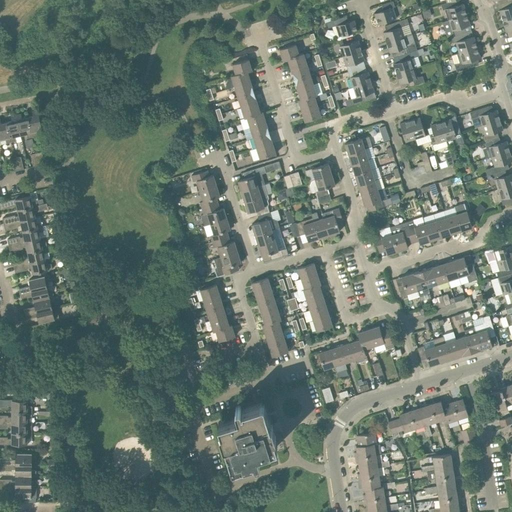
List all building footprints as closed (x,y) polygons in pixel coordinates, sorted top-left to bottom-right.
[(511,0),(507,2),(508,7),(499,10),(503,21),(511,18),(511,0)] [(378,25),(396,19),(393,8),(395,7),(393,1),(382,5),(384,11),(375,13),(378,25)] [(453,1),(447,2),(441,4),(443,10),(445,10),(449,20),(467,15),(463,4),(454,6),(453,1)] [(422,11),(424,18),(431,16),(429,9),(422,11)] [(448,39),(452,37),(466,33),(464,27),(470,25),(467,15),(449,20),(442,22),(448,39)] [(348,22),(347,16),(326,22),(328,28),(336,26),(340,37),(358,31),(354,20),(348,22)] [(511,18),(503,21),(506,32),(511,30),(511,18)] [(387,43),(405,37),(401,27),(409,25),(407,19),(396,23),(384,26),(386,32),(383,33),(387,43)] [(466,33),(452,37),(453,43),(456,42),(459,53),(477,48),(474,37),(468,39),(466,33)] [(393,58),(417,50),(415,44),(407,46),(405,37),(387,43),(390,53),(391,52),(393,58)] [(338,41),(343,56),(361,51),(358,41),(344,45),(342,39),(338,41)] [(283,61),(288,59),(288,58),(299,55),(296,44),(280,49),(283,61)] [(481,58),(477,48),(451,56),(457,72),(477,66),(475,60),(481,58)] [(419,56),(417,50),(393,58),(395,63),(393,64),(397,74),(414,68),(411,58),(419,56)] [(361,51),(343,56),(348,72),(352,71),(350,65),(364,61),(361,51)] [(288,58),(288,59),(291,69),(307,64),(304,53),(299,55),(288,58)] [(236,75),(248,72),(252,71),(249,59),(233,64),(236,75)] [(307,64),(291,69),(294,79),(310,74),(307,64)] [(418,78),(414,68),(397,74),(400,84),(406,82),(408,87),(424,82),(423,77),(418,78)] [(352,71),(348,72),(342,74),(343,77),(349,75),(353,88),(371,82),(368,72),(354,77),(352,71)] [(235,87),(251,82),(248,72),(236,75),(231,76),(235,87)] [(310,74),(294,79),(297,90),(313,85),(310,74)] [(238,97),(254,92),(251,82),(235,87),(238,97)] [(371,82),(353,88),(356,97),(351,99),(353,105),(371,99),(369,94),(374,92),(371,82)] [(297,90),(301,99),(301,101),(314,96),(317,96),(313,85),(297,90)] [(241,108),(257,103),(254,92),(238,97),(241,108)] [(301,101),(301,99),(298,100),(302,111),(317,106),(314,96),(301,101)] [(247,118),(247,117),(260,112),(257,103),(241,108),(245,119),(247,118)] [(317,106),(302,111),(305,122),(321,117),(317,106)] [(482,126),(500,120),(497,110),(490,112),(488,106),(470,112),(472,118),(475,128),(482,126)] [(28,118),(33,138),(38,136),(36,132),(42,131),(38,111),(32,112),(33,116),(28,118)] [(250,127),(266,122),(263,112),(260,112),(247,117),(247,118),(250,127)] [(16,116),(21,136),(27,134),(28,139),(33,138),(28,118),(22,119),(21,114),(16,116)] [(7,123),(12,142),(17,141),(16,137),(21,136),(16,116),(11,117),(12,121),(7,123)] [(410,121),(416,139),(426,136),(420,118),(410,121)] [(464,144),(462,136),(456,119),(451,121),(451,120),(441,123),(447,141),(455,138),(456,142),(461,145),(464,144)] [(0,139),(0,141),(6,139),(7,144),(12,142),(7,123),(1,124),(0,120),(0,139)] [(485,142),(499,138),(497,132),(503,130),(500,120),(482,126),(485,136),(483,136),(485,142)] [(416,139),(410,121),(400,124),(406,142),(416,139)] [(254,138),(269,133),(266,122),(250,127),(254,138)] [(431,126),(433,133),(429,135),(433,145),(437,144),(447,141),(441,123),(431,126)] [(257,148),(273,143),(269,133),(254,138),(257,148)] [(368,137),(362,139),(362,138),(357,140),(355,134),(351,135),(353,141),(345,144),(349,154),(365,149),(371,147),(368,137)] [(492,157),(510,151),(507,141),(501,143),(499,138),(485,142),(486,148),(489,147),(492,157)] [(276,154),(273,143),(257,148),(260,159),(276,154)] [(365,149),(349,154),(352,165),(368,160),(365,149)] [(511,161),(511,158),(510,151),(492,157),(495,167),(485,170),(487,176),(505,170),(508,169),(506,164),(511,161)] [(42,152),(36,153),(39,166),(45,164),(42,152)] [(426,173),(432,171),(429,159),(426,152),(420,153),(423,161),(424,165),(426,173)] [(453,160),(450,152),(445,154),(448,166),(454,164),(453,160)] [(39,166),(36,153),(30,155),(33,167),(39,166)] [(21,157),(15,158),(18,171),(23,169),(21,157)] [(18,171),(15,158),(9,159),(12,172),(18,171)] [(368,160),(352,165),(355,175),(372,170),(368,160)] [(312,169),(315,179),(332,174),(328,164),(323,165),(320,166),(316,168),(312,169)] [(242,192),(265,184),(262,174),(266,173),(264,166),(244,173),(245,179),(238,181),(242,192)] [(197,180),(200,191),(217,185),(213,175),(209,176),(208,170),(192,175),(194,181),(197,180)] [(372,170),(355,175),(358,185),(375,180),(372,170)] [(498,190),(511,185),(511,174),(507,176),(505,170),(487,176),(489,181),(492,180),(495,180),(498,190)] [(290,174),(294,187),(302,184),(298,172),(297,172),(290,174)] [(294,187),(290,174),(284,176),(284,178),(281,179),(283,184),(286,183),(288,188),(294,187)] [(332,174),(315,179),(311,181),(310,186),(312,192),(316,191),(317,196),(317,197),(329,193),(328,187),(335,185),(332,174)] [(375,180),(358,185),(362,196),(378,190),(375,180)] [(123,194),(130,191),(128,184),(121,186),(121,188),(123,194)] [(245,202),(268,195),(265,184),(242,192),(245,202)] [(217,185),(200,191),(204,201),(200,203),(202,209),(219,203),(217,197),(220,196),(217,185)] [(511,185),(498,190),(503,205),(511,202),(511,185)] [(392,204),(390,198),(381,201),(378,190),(362,196),(365,206),(367,206),(369,211),(392,204)] [(401,201),(416,197),(414,190),(405,193),(401,201)] [(319,203),(331,199),(329,193),(317,197),(319,203)] [(258,216),(270,212),(268,206),(269,204),(268,200),(269,198),(268,195),(245,202),(248,213),(256,210),(258,216)] [(399,195),(390,198),(392,204),(400,201),(399,195)] [(18,210),(38,206),(37,201),(32,202),(30,196),(0,202),(0,207),(0,210),(14,207),(13,206),(17,205),(18,210)] [(204,215),(201,215),(205,226),(211,224),(227,219),(224,208),(220,209),(219,203),(202,209),(204,215)] [(456,214),(462,231),(472,227),(467,211),(465,203),(454,207),(456,214)] [(474,211),(480,216),(486,209),(480,204),(474,211)] [(4,224),(35,217),(34,212),(39,211),(38,206),(18,210),(19,216),(16,217),(15,215),(3,218),(4,224)] [(322,214),(324,218),(329,235),(340,231),(337,223),(343,221),(341,214),(339,208),(333,210),(322,214)] [(255,235),(272,230),(279,227),(277,221),(272,218),(270,212),(258,216),(260,222),(252,224),(255,235)] [(329,235),(324,218),(319,220),(317,212),(311,214),(313,218),(319,238),(329,235)] [(446,218),(451,234),(462,231),(456,214),(446,218)] [(23,231),(43,227),(42,222),(40,216),(35,217),(4,224),(5,231),(18,228),(18,226),(21,226),(23,231)] [(412,220),(407,222),(413,243),(419,241),(420,244),(431,241),(425,224),(423,217),(412,220)] [(319,238),(313,218),(296,224),(299,232),(300,236),(306,234),(308,241),(319,238)] [(436,221),(441,237),(451,234),(446,218),(436,221)] [(227,219),(211,224),(214,235),(211,236),(213,242),(229,236),(227,231),(231,230),(227,219)] [(425,224),(431,241),(441,237),(436,221),(425,224)] [(413,243),(407,222),(390,227),(392,235),(397,251),(408,248),(408,245),(413,243)] [(9,246),(40,238),(39,233),(44,231),(43,227),(23,231),(24,237),(21,238),(20,237),(7,239),(9,246)] [(259,245),(283,238),(279,227),(272,230),(255,235),(259,245)] [(397,251),(392,235),(382,238),(381,235),(375,237),(380,253),(386,251),(387,254),(397,251)] [(229,236),(213,242),(215,248),(218,247),(221,257),(238,252),(234,241),(231,242),(229,236)] [(272,259),(288,254),(286,248),(283,237),(283,238),(259,245),(262,256),(270,254),(272,259)] [(27,252),(48,248),(47,242),(41,244),(40,238),(9,246),(10,252),(23,249),(23,247),(26,246),(27,252)] [(497,261),(511,256),(511,245),(505,247),(504,241),(492,245),(497,261)] [(14,267),(45,259),(43,254),(49,253),(48,248),(27,252),(29,258),(25,259),(25,257),(12,260),(14,267)] [(238,252),(221,257),(214,259),(217,268),(215,269),(217,277),(223,275),(235,271),(233,265),(241,263),(238,252)] [(478,254),(471,256),(473,263),(480,261),(478,254)] [(498,278),(502,277),(511,273),(511,271),(511,268),(511,267),(511,256),(497,261),(500,271),(496,272),(498,278)] [(466,275),(469,282),(478,280),(473,263),(467,265),(464,257),(454,261),(459,277),(466,275)] [(46,265),(45,259),(14,267),(15,273),(28,270),(27,268),(31,267),(32,274),(53,269),(51,264),(46,265)] [(459,277),(454,261),(443,264),(448,280),(459,277)] [(298,268),(302,279),(317,274),(314,263),(298,268)] [(448,280),(443,264),(433,267),(438,284),(448,280)] [(438,284),(433,267),(423,270),(428,287),(438,284)] [(429,292),(428,287),(423,270),(412,274),(418,290),(419,295),(429,292)] [(511,273),(502,277),(498,278),(503,293),(511,290),(511,273)] [(317,274),(302,279),(305,289),(319,284),(320,285),(321,285),(317,274)] [(418,290),(412,274),(402,277),(404,285),(398,287),(402,299),(408,297),(407,294),(418,290)] [(20,293),(46,288),(45,282),(50,281),(49,275),(29,280),(31,286),(19,289),(20,293)] [(255,294),(271,288),(268,278),(252,283),(255,294)] [(200,289),(204,300),(220,295),(216,284),(200,289)] [(319,284),(305,289),(303,289),(307,300),(323,295),(320,285),(319,284)] [(34,301),(54,297),(53,292),(48,293),(46,288),(20,293),(22,298),(33,296),(34,301)] [(258,304),(275,299),(271,288),(255,294),(258,304)] [(506,310),(511,307),(511,290),(503,293),(506,303),(504,304),(506,310)] [(445,305),(451,304),(449,299),(448,294),(442,296),(445,305)] [(220,295),(204,300),(207,310),(223,305),(220,295)] [(323,295),(307,300),(310,310),(326,305),(323,295)] [(25,314),(52,309),(50,303),(55,302),(54,297),(34,301),(35,307),(24,310),(25,314)] [(262,314),(278,309),(275,299),(258,304),(262,314)] [(223,305),(207,310),(210,321),(226,316),(223,305)] [(326,305),(310,310),(313,320),(329,315),(326,305)] [(53,315),(52,309),(25,314),(26,319),(38,316),(39,323),(59,318),(58,313),(53,315)] [(281,320),(278,309),(262,314),(265,324),(265,325),(279,321),(281,320)] [(329,315),(313,320),(317,331),(333,326),(329,315)] [(474,326),(474,327),(482,349),(492,346),(489,336),(495,335),(489,315),(483,318),(484,321),(482,323),(474,326)] [(226,316),(210,321),(214,332),(216,331),(216,330),(229,325),(226,316)] [(266,335),(282,330),(279,321),(265,325),(265,324),(263,325),(266,335)] [(216,330),(216,331),(219,341),(235,336),(232,325),(229,325),(216,330)] [(379,326),(369,330),(374,346),(384,343),(386,350),(394,347),(389,330),(382,333),(379,326)] [(482,349),(474,327),(464,330),(466,336),(471,353),(482,349)] [(269,346),(285,341),(282,330),(266,335),(269,346)] [(374,346),(369,330),(358,333),(360,340),(363,349),(364,349),(374,346)] [(435,346),(440,362),(451,359),(445,343),(443,336),(433,339),(435,346)] [(471,353),(466,336),(456,340),(461,356),(471,353)] [(360,340),(350,343),(355,359),(366,356),(364,349),(363,349),(360,340)] [(461,356),(456,340),(445,343),(451,359),(461,356)] [(289,351),(285,341),(269,346),(273,356),(289,351)] [(355,359),(350,343),(340,346),(345,363),(355,359)] [(335,366),(337,372),(347,369),(345,363),(340,346),(330,349),(335,366)] [(440,362),(435,346),(425,349),(424,346),(418,348),(421,360),(427,358),(430,366),(440,362)] [(335,366),(330,349),(319,353),(324,369),(335,366)] [(377,376),(383,374),(379,362),(373,364),(377,376)] [(507,404),(511,402),(511,386),(511,384),(506,386),(506,384),(500,386),(500,388),(506,407),(508,407),(507,404)] [(326,402),(333,400),(329,387),(322,389),(326,402)] [(496,410),(506,407),(500,388),(495,389),(496,392),(491,393),(496,410)] [(12,406),(12,412),(32,412),(32,407),(27,407),(28,400),(0,399),(0,406),(8,407),(8,406),(12,406)] [(453,402),(458,419),(468,416),(463,399),(453,402)] [(447,418),(443,406),(441,401),(431,404),(436,421),(447,418)] [(458,419),(453,402),(443,406),(447,418),(448,422),(458,419)] [(262,409),(261,403),(241,409),(241,407),(240,406),(239,406),(238,406),(236,407),(236,408),(238,416),(218,422),(230,461),(234,460),(236,466),(254,460),(255,462),(256,463),(257,463),(259,462),(260,461),(260,460),(258,453),(272,448),(277,446),(275,438),(272,438),(269,425),(270,425),(265,408),(262,409)] [(423,425),(425,431),(430,430),(428,424),(436,421),(431,404),(420,407),(425,425),(423,425)] [(415,428),(423,425),(425,425),(420,407),(410,411),(415,428)] [(415,428),(410,411),(399,414),(400,419),(395,420),(398,431),(404,429),(404,431),(415,428)] [(32,412),(12,412),(12,417),(8,417),(8,416),(0,415),(0,422),(27,422),(27,416),(32,416),(32,412)] [(499,420),(501,426),(511,422),(510,417),(499,420)] [(400,436),(398,431),(395,420),(388,422),(393,438),(400,436)] [(27,422),(0,422),(0,428),(8,428),(8,427),(12,427),(12,433),(32,433),(32,428),(27,428),(27,422)] [(463,437),(474,433),(472,427),(461,431),(463,437)] [(357,435),(358,446),(359,447),(374,444),(376,444),(375,432),(357,435)] [(32,433),(12,433),(11,439),(7,439),(7,437),(0,437),(0,444),(27,444),(27,438),(32,438),(32,433)] [(463,437),(465,443),(475,440),(474,433),(463,437)] [(359,447),(358,446),(356,446),(357,452),(355,452),(356,458),(376,455),(374,444),(359,447)] [(0,464),(31,464),(31,459),(36,459),(36,453),(16,453),(16,459),(12,459),(12,458),(0,457),(0,464)] [(428,466),(434,465),(434,468),(452,465),(451,454),(427,457),(428,466)] [(376,455),(356,458),(356,463),(358,462),(359,468),(377,465),(378,468),(383,467),(383,461),(377,462),(376,455)] [(31,464),(0,464),(0,470),(12,471),(12,469),(16,469),(16,475),(36,475),(36,470),(31,470),(31,464)] [(379,476),(378,468),(377,465),(359,468),(360,473),(358,474),(359,479),(379,476)] [(436,478),(454,476),(452,465),(434,468),(434,465),(428,466),(429,471),(435,470),(436,478)] [(36,475),(16,475),(16,481),(12,481),(12,479),(0,479),(0,485),(31,486),(31,481),(36,481),(36,475)] [(379,476),(359,479),(359,484),(361,484),(362,489),(365,489),(380,487),(379,476)] [(436,478),(437,486),(438,489),(455,486),(454,476),(436,478)] [(31,486),(0,485),(0,492),(12,493),(12,491),(16,491),(15,497),(36,498),(36,492),(31,492),(31,486)] [(384,496),(383,489),(383,486),(380,487),(365,489),(366,494),(363,495),(364,500),(384,496)] [(455,486),(438,489),(437,486),(431,487),(432,492),(438,492),(439,500),(457,497),(455,486)] [(368,510),(386,508),(386,511),(392,510),(392,504),(386,505),(384,497),(364,500),(365,505),(368,505),(368,510)] [(439,500),(440,507),(441,510),(459,508),(457,497),(439,500)]
